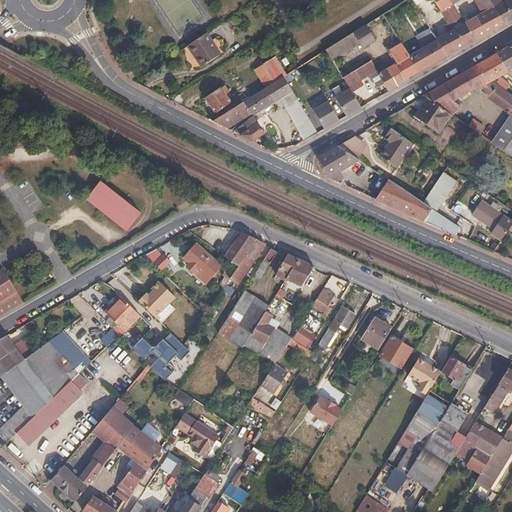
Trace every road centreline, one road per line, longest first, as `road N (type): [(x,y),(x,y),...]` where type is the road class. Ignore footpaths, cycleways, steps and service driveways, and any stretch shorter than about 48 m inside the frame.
road 1 (residential): [(511,346),(204,216),(0,326)]
road 2 (tertiary): [(511,30),(281,168)]
road 3 (tertiary): [(511,273),(281,168)]
road 4 (tertiary): [(281,168),(114,85),(98,64)]
road 5 (unknown): [(6,478),(116,367)]
